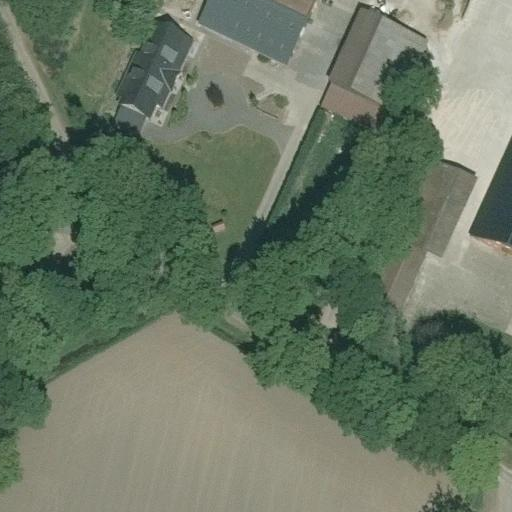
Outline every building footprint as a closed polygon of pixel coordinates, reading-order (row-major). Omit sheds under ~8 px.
[(173,0),(168,13),(284,66),(314,0),(173,0)] [(357,23),(320,114),(387,140),(423,49),(357,23)] [(162,111),(192,45),(159,30),(145,61),(138,58),(120,100),(124,102),(120,111),(150,124),(157,108),(162,111)] [(511,143),(465,243),(511,264),(511,143)] [(424,260),(437,266),(473,189),(437,172),(401,248),(407,251),(373,325),(390,333),(424,260)]
